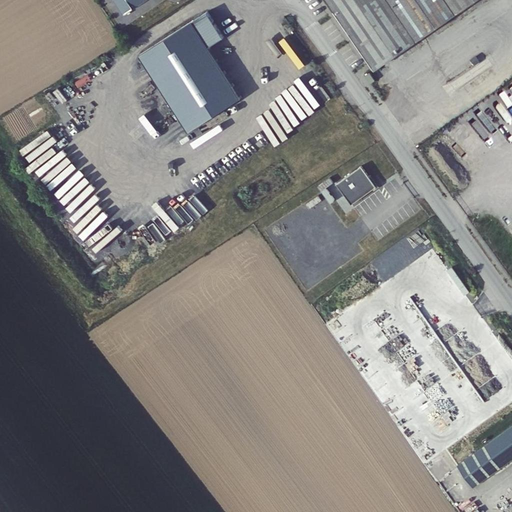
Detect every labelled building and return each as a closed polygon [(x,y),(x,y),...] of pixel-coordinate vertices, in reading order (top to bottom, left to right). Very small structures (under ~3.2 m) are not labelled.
[(111,0),(128,25),(165,0),(111,0)] [(332,0),(375,61),(463,0),(332,0)] [(132,52),(185,128),(235,93),(202,43),(216,33),(199,7),(132,52)] [(365,73),(371,81),(376,79),(369,70),(365,73)] [(362,166),(337,183),(352,204),(377,186),(362,166)] [(511,425),(458,465),(474,486),(511,459),(511,425)]
